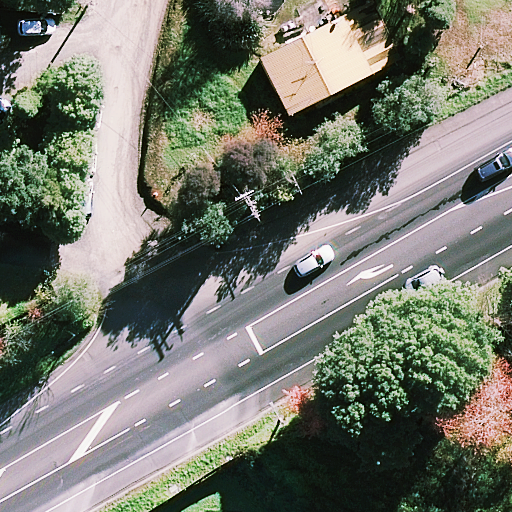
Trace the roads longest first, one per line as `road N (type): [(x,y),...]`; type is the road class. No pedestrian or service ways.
road 1 (residential): [(143,0),(109,176),(128,250),(191,362)]
road 2 (trunk): [(511,182),(191,362)]
road 3 (trunk): [(191,362),(0,475)]
